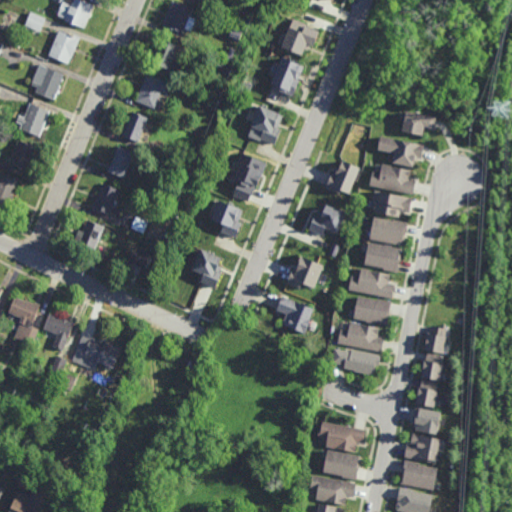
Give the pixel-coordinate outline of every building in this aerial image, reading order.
[(78,0),(95,8),(87,26),(67,18),(68,15),(62,12),(65,6),(62,5),(62,6),(49,0),(78,0)] [(194,26),(188,24),(188,25),(186,24),(183,32),(173,28),(174,27),(166,23),(168,18),(166,18),(173,3),(193,11),(192,13),(198,16),(194,26)] [(48,15),(49,15),(42,30),(27,24),(34,8),(42,12),(44,8),(50,10),(48,15)] [(308,24),(308,25),(321,31),(314,47),(311,46),(309,51),(306,49),(303,57),(282,49),(295,19),(308,24)] [(72,32),(73,29),(84,34),(72,63),(50,53),(62,27),(72,32)] [(176,70),(166,66),(165,68),(160,66),(161,64),(155,61),(164,37),(179,43),(176,51),(182,53),(176,70)] [(233,59),(227,56),(231,47),(237,49),(233,59)] [(294,97),(287,94),(287,93),(280,90),(281,87),(272,83),(283,56),(302,64),(306,66),(300,80),(301,80),(294,97)] [(223,67),(217,64),(220,59),(226,62),(223,67)] [(61,93),(60,92),(57,99),(38,91),(40,85),(34,83),(39,69),(37,68),(41,61),(68,72),(61,88),(63,88),(61,93)] [(169,92),(164,90),(158,107),(150,104),(149,106),(141,103),(142,101),(139,100),(150,71),(173,80),(169,92)] [(217,97),(204,92),(207,85),(220,90),(217,97)] [(42,135),(22,127),(24,122),(19,120),(22,113),(27,115),(33,100),(53,109),(42,135)] [(275,145),(262,140),(261,142),(248,137),(253,127),(251,126),(260,105),(280,113),(280,114),(284,116),(278,129),(282,130),(275,145)] [(142,141),(125,134),(134,110),(151,116),(142,141)] [(436,128),(426,126),(424,136),(403,132),(408,110),(438,116),(436,128)] [(423,158),(420,158),(420,161),(416,161),(415,166),(394,162),(396,153),(379,150),(382,135),(425,144),(423,158)] [(34,162),(31,161),(27,169),(21,166),(21,165),(12,161),(23,138),(38,144),(33,156),(36,157),(34,162)] [(176,163),(163,158),(169,144),(181,150),(176,163)] [(127,178),(110,171),(121,145),(138,152),(127,178)] [(257,163),(235,155),(226,183),(248,191),(257,163)] [(350,195),(347,193),(347,195),(342,193),(343,191),(341,191),(340,194),(326,188),(332,174),(333,175),(336,167),(337,168),(341,158),(361,167),(350,195)] [(411,179),(418,180),(415,194),(371,185),(373,171),(382,173),(384,164),(413,169),(411,179)] [(176,177),(167,173),(170,167),(179,171),(176,177)] [(11,206),(0,201),(0,179),(3,172),(21,180),(11,206)] [(135,191),(121,185),(124,179),(137,184),(135,191)] [(111,214),(95,207),(105,182),(122,189),(111,214)] [(410,213),(402,211),(401,217),(375,212),(376,209),(368,208),(370,201),(373,202),(376,190),(413,198),(410,213)] [(236,238),(221,231),(224,225),(212,220),(220,199),(241,208),(240,209),(244,210),(239,222),(242,223),(236,238)] [(347,212),(338,233),(326,228),(323,236),(309,230),(315,215),(318,216),(321,209),(324,211),(327,204),(347,212)] [(174,218),(163,214),(166,207),(177,212),(174,218)] [(132,230),(118,224),(122,212),(137,218),(132,230)] [(395,221),(395,218),(409,221),(405,246),(371,239),(375,217),(395,221)] [(97,250),(87,246),(87,247),(80,244),(91,218),(108,225),(97,250)] [(176,235),(166,231),(168,226),(178,231),(176,235)] [(386,245),(387,244),(394,246),(394,247),(404,249),(399,273),(385,270),(385,268),(366,264),(370,242),(386,245)] [(145,269),(130,262),(136,247),(152,253),(145,269)] [(216,289),(200,281),(203,275),(192,270),(202,249),(202,248),(222,258),(219,265),(223,267),(220,272),(223,274),(216,289)] [(316,289),(303,284),(301,289),(287,284),(293,268),(296,269),(301,255),(325,265),(316,289)] [(390,284),(396,285),(394,299),(349,290),(352,275),(360,277),(362,267),(374,269),(373,271),(392,274),(390,284)] [(310,325),(286,318),(290,307),(281,303),(286,289),(300,293),(317,299),(310,320),(311,320),(310,325)] [(28,301),(29,300),(36,303),(37,302),(42,304),(35,322),(33,321),(32,325),(41,329),(34,345),(15,338),(23,318),(10,313),(16,296),(28,301)] [(378,300),(379,299),(393,301),(389,326),(355,319),(359,297),(378,300)] [(72,334),(65,350),(55,346),(57,341),(45,337),(48,330),(45,329),(52,313),(77,323),(72,334)] [(379,337),(386,339),(383,352),(339,343),(343,322),(351,324),(352,321),(381,327),(379,337)] [(447,336),(449,336),(445,353),(426,349),(430,333),(432,333),(434,326),(443,328),(444,323),(450,324),(447,336)] [(103,342),(104,340),(124,348),(116,369),(113,367),(111,371),(107,369),(108,366),(100,362),(97,370),(74,361),(84,334),(103,342)] [(352,352),(352,350),(383,355),(381,367),(377,366),(376,376),(357,373),(357,372),(345,370),(345,366),(333,364),(335,349),(352,352)] [(442,382),(423,377),(428,353),(445,357),(444,364),(446,364),(442,382)] [(64,374),(59,372),(59,374),(56,373),(57,371),(53,369),(58,355),(69,359),(64,374)] [(193,370),(187,367),(190,361),(196,364),(193,370)] [(73,392),(60,387),(65,373),(78,378),(73,392)] [(436,409),(418,405),(424,380),(440,384),(439,391),(440,391),(436,409)] [(439,436),(417,431),(417,428),(415,427),(416,425),(414,424),(417,408),(443,413),(439,436)] [(365,446),(358,444),(356,453),(327,448),(329,439),(319,437),(320,433),(322,433),(324,422),(368,431),(365,446)] [(437,464),(406,458),(409,443),(412,444),(414,434),(442,439),(437,464)] [(358,482),(343,479),(343,477),(325,473),(329,451),(363,458),(359,474),(360,474),(358,482)] [(436,492),(404,485),(407,469),(405,469),(407,460),(421,464),(421,465),(440,469),(436,492)] [(24,486),(18,483),(23,473),(30,477),(24,486)] [(355,499),(348,497),(346,507),(317,502),(319,492),(311,490),(314,476),(358,485),(355,499)] [(40,511),(10,511),(19,492),(32,497),(35,488),(48,493),(40,511)] [(432,511),(397,511),(401,489),(416,492),(435,496),(432,511)]
